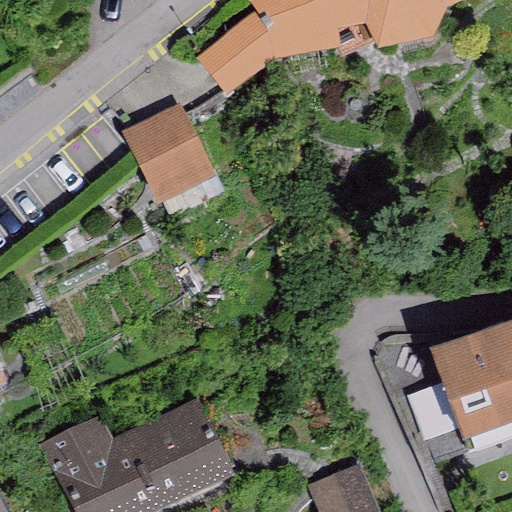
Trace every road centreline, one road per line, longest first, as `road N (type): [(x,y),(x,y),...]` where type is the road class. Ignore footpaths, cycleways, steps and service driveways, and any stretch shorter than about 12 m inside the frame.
road 1 (residential): [(412,511),(351,372),(351,348),(363,326),(482,320),(511,309)]
road 2 (residential): [(193,0),(0,158)]
